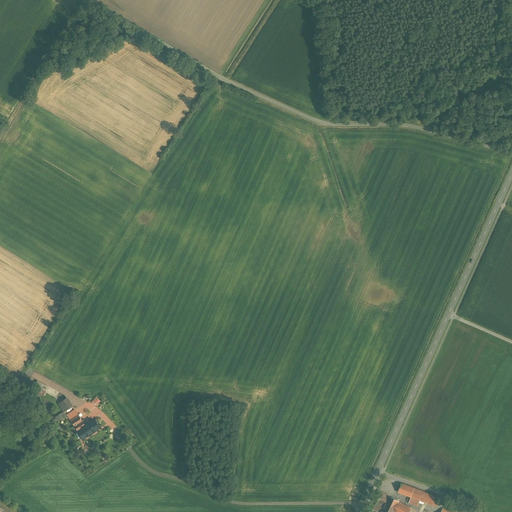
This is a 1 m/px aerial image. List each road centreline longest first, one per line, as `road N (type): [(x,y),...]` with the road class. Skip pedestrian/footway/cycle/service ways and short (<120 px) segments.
road 1 (unclassified): [(87,0),(215,75),(313,120),(407,126),(511,154)]
road 2 (unclassified): [(361,507),(235,502),(152,471),(121,437)]
road 3 (tertiary): [(448,315),(377,471)]
road 4 (track): [(0,136),(87,0)]
road 5 (tertiary): [(511,174),(448,315)]
